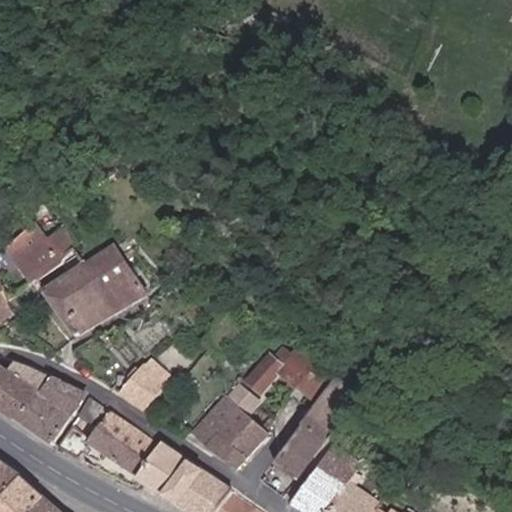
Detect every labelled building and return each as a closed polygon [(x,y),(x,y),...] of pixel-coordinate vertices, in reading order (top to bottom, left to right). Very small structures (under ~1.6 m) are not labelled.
[(102,187),(118,175),(104,159),(89,172),(102,187)] [(52,243),(39,225),(12,244),(39,281),(86,248),(72,229),(52,243)] [(125,244),(53,291),(83,336),(155,289),(125,244)] [(0,329),(18,321),(0,261),(0,329)] [(318,405),(339,377),(298,347),(293,354),(282,347),(275,356),(268,351),(242,386),(266,403),(283,380),(318,405)] [(155,368),(168,379),(174,371),(161,360),(155,368)] [(0,403),(1,404),(20,377),(0,363),(0,403)] [(155,368),(150,364),(129,390),(154,410),(175,384),(168,379),(155,368)] [(29,365),(20,377),(1,404),(32,426),(61,379),(29,365)] [(275,464),(300,482),(364,395),(339,377),(318,405),(275,464)] [(92,394),(61,379),(32,426),(61,447),(92,394)] [(267,406),(242,386),(200,438),(243,473),(275,434),(257,419),(267,406)] [(399,410),(375,395),(347,439),(376,446),(399,410)] [(145,482),(167,447),(95,399),(82,420),(102,432),(91,444),(145,482)] [(398,440),(395,454),(422,459),(425,445),(398,440)] [(360,467),(365,460),(337,444),(297,511),(337,511),(356,482),(364,469),(360,467)] [(188,511),(228,511),(241,495),(167,447),(145,482),(143,486),(188,511)] [(0,506),(23,481),(0,464),(0,506)] [(34,511),(45,501),(23,481),(0,506),(0,511),(34,511)] [(356,482),(337,511),(376,511),(378,510),(380,506),(354,491),(358,484),(356,482)] [(264,511),(241,495),(228,511),(264,511)] [(34,511),(57,511),(45,501),(34,511)]
